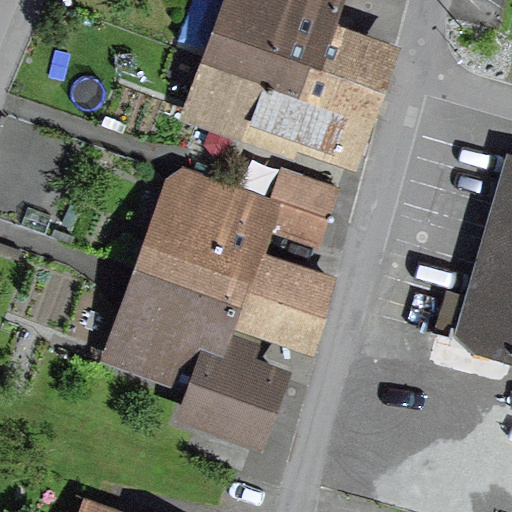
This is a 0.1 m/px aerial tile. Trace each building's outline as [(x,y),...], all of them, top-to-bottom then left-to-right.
[(242,0),(218,64),(367,116),(387,59),(319,34),(332,0),(242,0)] [(294,133),(353,155),(367,116),(218,64),(205,102),(252,119),(246,135),(288,151),(294,133)] [(511,165),(462,338),(511,350),(511,165)] [(258,223),(318,244),(327,216),(272,198),(190,169),(151,272),(229,298),(235,283),(321,312),(329,279),(291,266),(288,273),(246,258),(258,223)] [(272,197),(272,198),(327,216),(337,188),(283,170),(272,197)] [(225,311),(314,339),(321,312),(235,283),(229,298),(151,272),(124,351),(137,355),(132,368),(196,391),(188,412),(255,436),(277,375),(211,350),(225,311)] [(406,450),(484,470),(511,361),(511,350),(462,338),(437,331),(406,450)]
